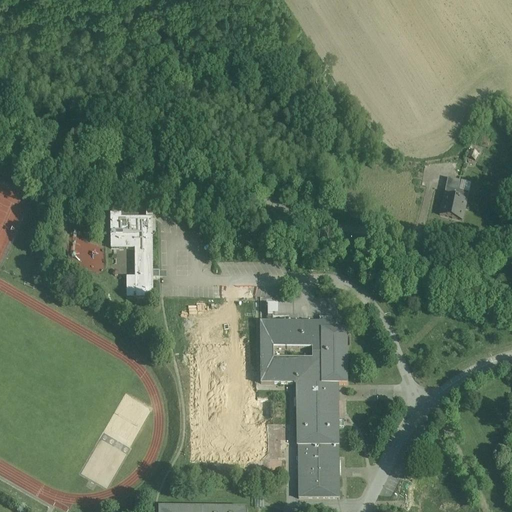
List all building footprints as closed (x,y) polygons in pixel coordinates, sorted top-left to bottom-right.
[(477,149),(471,147),(468,152),(474,155),(477,149)] [(460,179),(448,176),(446,181),(468,186),(470,182),(460,179)] [(468,186),(446,181),(440,206),(462,211),(468,186)] [(151,223),(120,223),(120,219),(110,219),(111,251),(135,251),(136,280),(126,280),(127,300),(152,300),(151,223)] [(296,386),(296,448),(298,448),(338,447),(338,385),(321,385),(320,331),(338,331),(338,323),(260,324),(260,386),(296,386)] [(347,385),(346,331),(338,331),(320,331),(321,385),(338,385),(347,385)] [(225,367),(195,367),(196,434),(226,434),(225,367)] [(338,447),(298,448),(298,499),(339,498),(338,447)] [(281,461),(269,460),(268,473),(280,474),(281,461)] [(440,511),(440,490),(415,490),(415,511),(440,511)]
